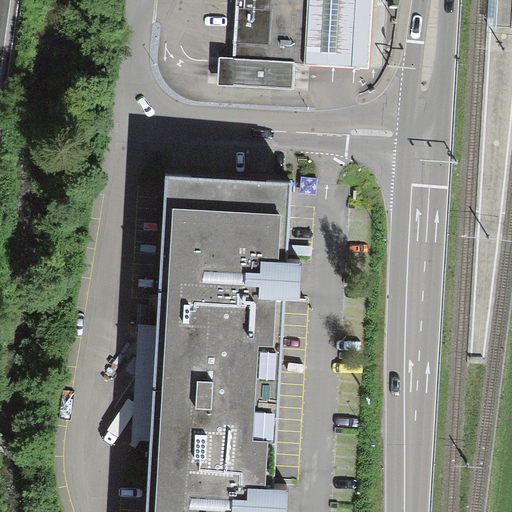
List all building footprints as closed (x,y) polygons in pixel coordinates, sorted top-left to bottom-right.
[(219,83),(292,88),(293,76),(294,62),(304,62),(307,0),(239,0),(235,60),(221,59),(220,72),(219,83)] [(307,0),(304,62),(342,65),(370,67),(373,0),(307,0)] [(511,0),(492,0),(491,26),(511,27),(511,0)] [(291,180),(164,173),(158,299),(157,324),(151,438),(151,440),(151,443),(147,511),(286,511),(287,502),(288,485),(273,484),(273,479),(284,300),(284,294),(298,295),(299,281),(300,262),(286,261),(286,254),(289,206),(291,180)] [(149,324),(138,323),(131,439),(151,440),(157,324),(149,324)]
